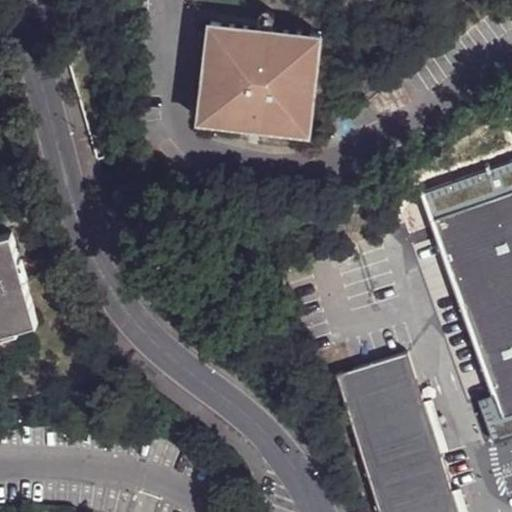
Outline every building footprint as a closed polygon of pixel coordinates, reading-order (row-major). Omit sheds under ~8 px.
[(322,32),(211,19),(200,117),(311,129),(322,32)] [(379,68),(362,81),(371,93),(388,80),(379,68)] [(511,187),(425,217),(483,381),(486,388),(496,415),(511,409),(511,187)] [(0,331),(14,327),(16,332),(36,327),(25,283),(16,285),(11,264),(20,261),(13,234),(0,237),(0,331)] [(22,261),(20,261),(11,264),(16,285),(25,283),(28,282),(22,261)] [(0,340),(17,337),(14,327),(0,331),(0,340)] [(404,346),(332,369),(357,445),(428,422),(404,346)] [(511,409),(496,415),(486,388),(472,394),(486,434),(511,425),(511,409)] [(428,422),(357,445),(366,473),(437,450),(428,422)] [(457,511),(437,450),(366,473),(378,511),(457,511)]
